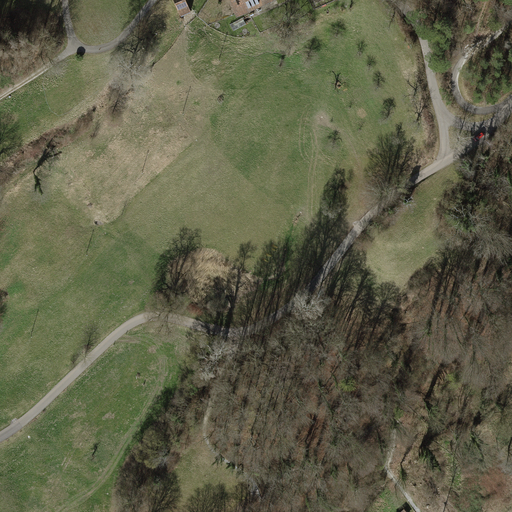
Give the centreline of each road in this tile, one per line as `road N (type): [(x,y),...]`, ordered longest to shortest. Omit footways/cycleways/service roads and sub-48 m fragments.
road 1 (unclassified): [(0,436),(146,317),(233,327),(269,318),(327,270),(366,219),(446,160)]
road 2 (unclassified): [(443,114),(426,43),(396,0)]
